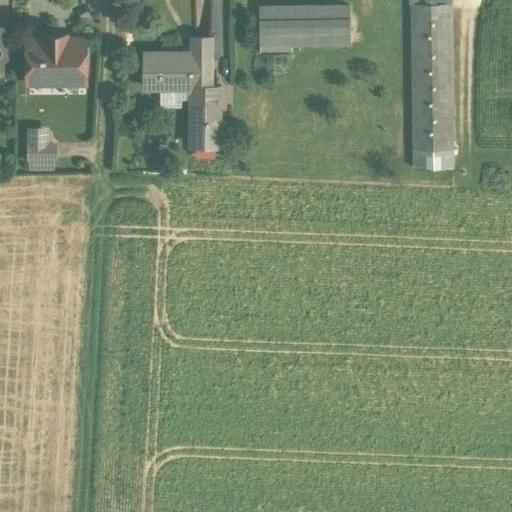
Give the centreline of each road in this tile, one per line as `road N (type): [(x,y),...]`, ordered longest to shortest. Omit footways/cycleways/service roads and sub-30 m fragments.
road 1 (track): [(81,511),(100,185)]
road 2 (track): [(109,0),(100,185)]
